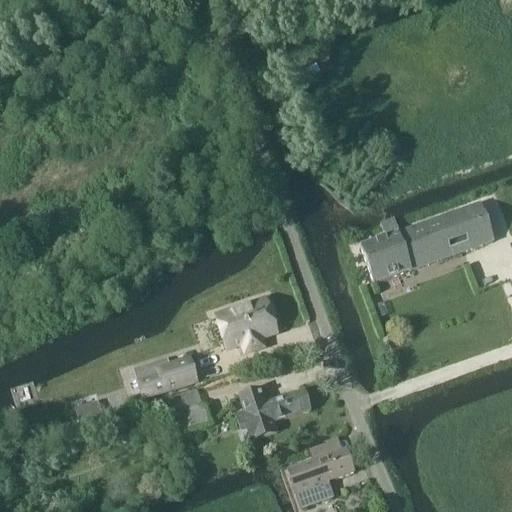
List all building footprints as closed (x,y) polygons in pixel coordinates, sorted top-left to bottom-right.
[(385,239),(359,248),(372,285),(493,242),(479,205),(398,234),(393,219),(380,224),(385,239)] [(276,335),(264,301),(215,317),(226,351),(242,346),(245,355),(260,350),(257,341),(276,335)] [(138,383),(143,400),(196,383),(188,360),(157,370),(158,376),(138,383)] [(276,433),(273,423),(309,411),(303,393),(265,405),(260,390),(238,397),(249,430),(246,431),(249,442),(276,433)] [(97,402),(74,408),(78,424),(101,418),(97,402)] [(212,425),(205,405),(167,417),(173,437),(212,425)] [(289,472),(301,505),(302,510),(332,499),(327,484),(353,474),(345,451),(289,472)]
